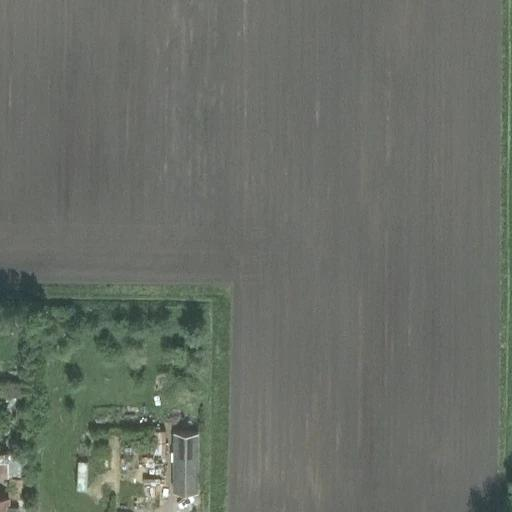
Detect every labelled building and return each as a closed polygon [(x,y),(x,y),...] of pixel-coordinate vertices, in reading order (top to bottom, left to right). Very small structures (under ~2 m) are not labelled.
[(0,381),(0,396),(26,396),(27,382),(0,381)] [(17,418),(28,418),(28,409),(17,409),(17,418)] [(155,430),(154,442),(165,442),(166,431),(155,430)] [(198,491),(199,431),(175,431),(174,491),(198,491)] [(154,442),(154,453),(165,454),(165,442),(154,442)] [(23,497),(24,478),(10,477),(8,496),(23,497)] [(9,506),(10,497),(0,495),(0,511),(18,511),(19,508),(9,506)]
